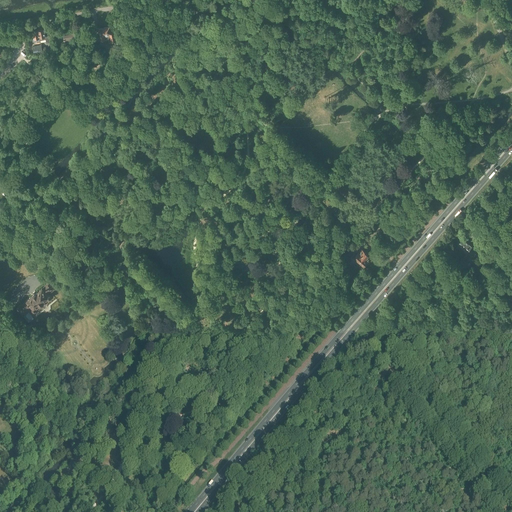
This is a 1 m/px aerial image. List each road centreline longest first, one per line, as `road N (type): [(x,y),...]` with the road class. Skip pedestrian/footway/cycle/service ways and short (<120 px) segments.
road 1 (primary): [(511,138),(190,511)]
road 2 (primary): [(198,511),(511,148)]
road 3 (track): [(238,511),(262,482),(373,390),(398,352),(462,319),(471,273),(504,247)]
road 4 (track): [(390,367),(505,511)]
